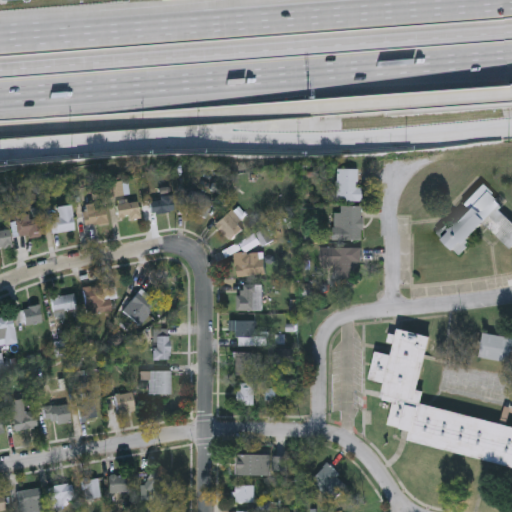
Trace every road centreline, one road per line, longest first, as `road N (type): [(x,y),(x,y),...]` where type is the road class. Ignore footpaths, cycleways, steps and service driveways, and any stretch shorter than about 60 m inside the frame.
road 1 (secondary): [(0,158),(511,118)]
road 2 (motorway): [(511,31),(0,69)]
road 3 (motorway): [(0,95),(511,57)]
road 4 (motorway): [(0,129),(511,94)]
road 5 (residential): [(0,467),(206,429),(318,428)]
road 6 (motorway): [(511,1),(193,26)]
road 7 (residential): [(318,428),(319,354),(326,331),(344,319),(511,300)]
road 8 (residential): [(205,511),(207,279),(192,251)]
road 9 (residential): [(0,285),(167,245),(192,251)]
road 10 (motorway): [(193,26),(0,40)]
road 11 (residential): [(392,312),(392,168)]
road 12 (residential): [(408,511),(371,465),(318,428)]
